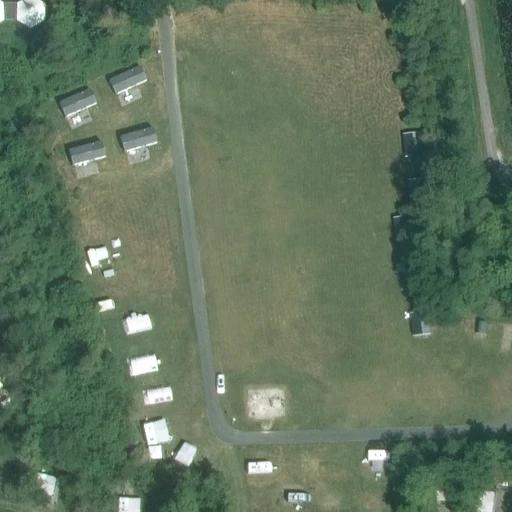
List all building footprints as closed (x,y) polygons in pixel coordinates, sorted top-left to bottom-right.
[(33,0),(26,0),(17,5),(2,5),(0,3),(0,23),(3,22),(16,22),(30,30),(44,22),(44,6),(34,1),(33,0)] [(145,97),(141,87),(149,84),(142,68),(113,81),(124,106),(145,97)] [(156,130),(123,138),(127,154),(160,146),(156,130)] [(418,137),(404,138),(405,159),(420,157),(418,137)] [(71,150),(74,168),(108,161),(104,144),(71,150)] [(422,183),(408,184),(409,205),(424,203),(422,183)] [(408,220),(394,222),(396,242),(410,241),(408,220)] [(418,264),(404,266),(406,286),(420,285),(418,264)] [(425,315),(411,317),(413,338),(428,336),(425,315)] [(511,324),(503,324),(502,344),(511,344),(511,324)] [(508,480),(498,479),(497,487),(507,488),(508,480)] [(375,511),(376,494),(356,495),(356,511),(375,511)] [(142,511),(143,500),(120,500),(120,511),(142,511)]
